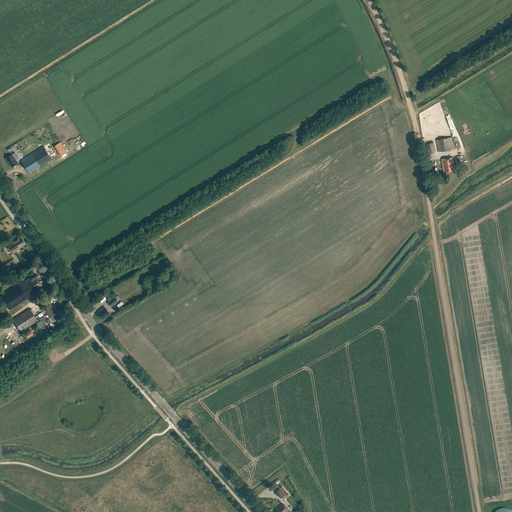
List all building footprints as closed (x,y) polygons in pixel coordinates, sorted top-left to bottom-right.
[(438,152),(454,149),(452,137),(436,140),(438,152)] [(29,174),(60,155),(52,142),(21,160),(29,174)] [(428,154),(435,152),(433,143),(427,144),(428,154)] [(12,167),(18,163),(12,154),(6,158),(12,167)] [(444,172),(455,170),(453,157),(442,159),(444,172)] [(26,243),(21,236),(15,240),(14,239),(6,245),(12,254),(20,249),(19,248),(23,246),(22,245),(26,243)] [(6,272),(13,267),(10,261),(2,266),(6,272)] [(44,284),(38,275),(31,279),(30,277),(25,281),(24,280),(0,296),(9,310),(40,290),(39,287),(44,284)] [(119,301),(118,300),(115,297),(113,298),(111,296),(107,299),(109,302),(107,303),(111,307),(119,301)] [(56,313),(50,304),(42,309),(44,312),(46,311),(50,317),(56,313)] [(103,320),(110,314),(104,307),(98,312),(99,313),(98,314),(103,320)] [(21,331),(38,320),(30,309),(13,320),(21,331)] [(278,485),(276,483),(271,487),(275,492),(275,491),(282,500),(288,495),(282,486),(279,484),(278,485)] [(276,511),(285,511),(288,510),(282,503),(275,510),(276,511)]
